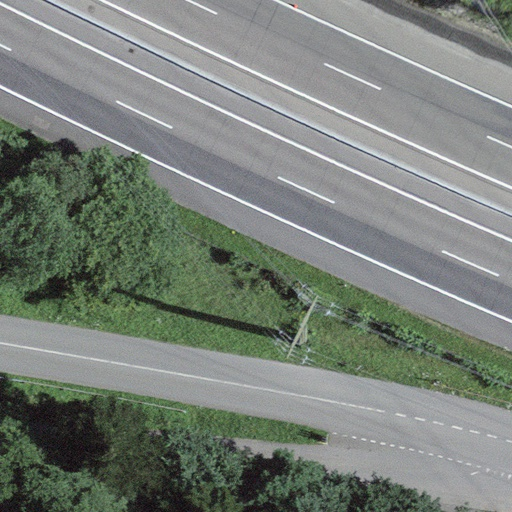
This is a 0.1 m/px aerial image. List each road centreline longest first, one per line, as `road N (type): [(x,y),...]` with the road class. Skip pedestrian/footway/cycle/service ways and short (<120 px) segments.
road 1 (motorway): [(0,44),(511,281)]
road 2 (track): [(506,439),(486,465),(459,474),(0,435)]
road 3 (unclassified): [(0,343),(511,441)]
road 4 (motorway): [(511,147),(188,0)]
